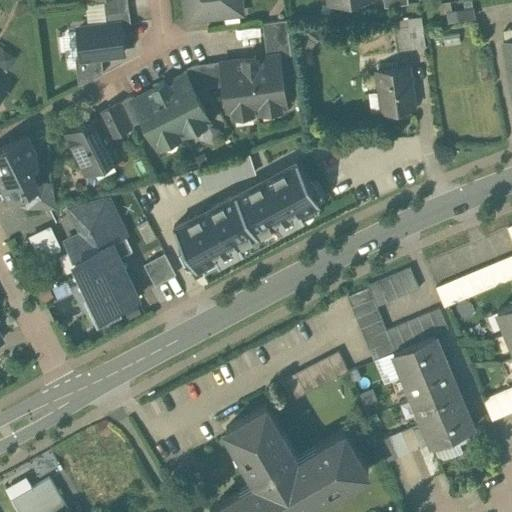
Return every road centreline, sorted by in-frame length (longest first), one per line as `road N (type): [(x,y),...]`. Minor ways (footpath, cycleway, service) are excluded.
road 1 (secondary): [(113,373),(393,227),(511,179)]
road 2 (residential): [(113,373),(141,416),(166,427),(347,330)]
road 3 (residential): [(75,394),(0,250)]
